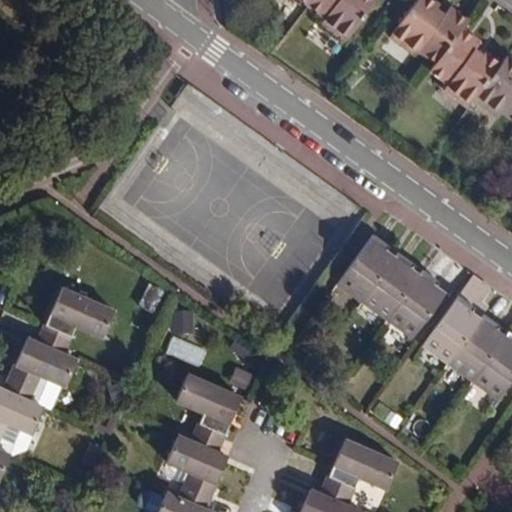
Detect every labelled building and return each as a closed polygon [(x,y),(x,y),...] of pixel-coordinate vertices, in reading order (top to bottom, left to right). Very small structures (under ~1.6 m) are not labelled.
[(310,0),(306,5),(323,18),(319,24),(343,41),(374,0),(310,0)] [(434,64),(464,24),(466,21),(448,6),(442,15),(434,9),(437,5),(430,0),(415,0),(388,37),(413,56),(417,51),(434,64)] [(469,104),(472,100),(502,59),(486,48),(483,51),(476,46),(482,38),(464,24),(434,64),(431,68),(449,80),(445,86),(469,104)] [(502,59),(472,100),(496,118),(500,112),(511,121),(511,60),(505,55),(502,59)] [(362,302),(394,257),(384,249),(387,245),(373,235),(337,284),(362,302)] [(397,252),(394,257),(362,302),(387,320),(420,275),(410,267),(412,263),(397,252)] [(420,275),(387,320),(413,338),(444,293),(437,287),(440,283),(423,270),(420,275)] [(448,363),(480,318),(470,311),(488,286),(474,276),(424,346),(448,363)] [(161,294),(143,286),(133,309),(151,317),(161,294)] [(59,288),(54,300),(71,293),(59,288)] [(36,341),(64,354),(74,333),(96,342),(111,310),(71,293),(54,300),(36,341)] [(187,312),(166,313),(167,335),(188,335),(187,312)] [(473,381),(505,336),(497,330),(500,325),(483,313),(480,318),(448,363),(473,381)] [(511,334),(508,331),(505,336),(473,381),(500,400),(511,383),(511,334)] [(20,349),(36,341),(25,336),(20,349)] [(36,341),(20,349),(2,389),(30,401),(40,379),(63,389),(76,359),(64,354),(36,341)] [(247,376),(230,369),(223,384),(240,391),(247,376)] [(232,407),(225,393),(187,376),(173,409),(194,418),(186,439),(212,451),(232,407)] [(30,401),(37,404),(47,382),(40,379),(30,401)] [(37,404),(30,401),(2,389),(0,389),(0,438),(5,426),(28,436),(41,406),(37,404)] [(225,393),(232,407),(236,398),(225,393)] [(0,438),(0,449),(8,453),(21,452),(28,436),(5,426),(0,438)] [(217,469),(212,451),(186,439),(174,434),(161,465),(182,475),(173,496),(200,507),(217,469)] [(334,453),(351,445),(340,440),(334,453)] [(316,493),(345,506),(355,484),(377,494),(391,464),(351,445),(334,453),(316,493)] [(212,451),(217,469),(223,456),(212,451)] [(307,490),(302,500),(316,493),(307,490)] [(201,511),(200,507),(173,496),(162,491),(153,511),(201,511)] [(296,511),(356,511),(357,511),(345,506),(316,493),(302,500),(296,511)]
